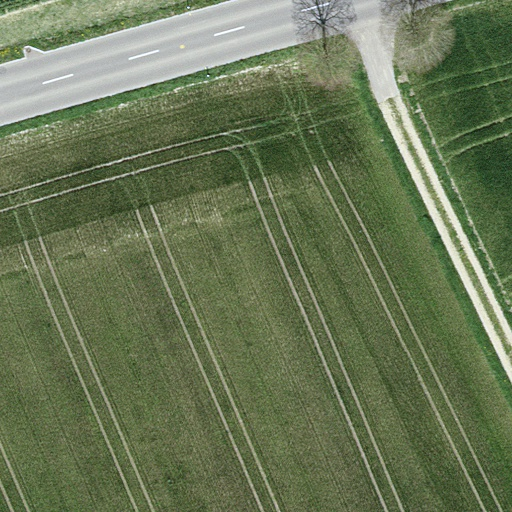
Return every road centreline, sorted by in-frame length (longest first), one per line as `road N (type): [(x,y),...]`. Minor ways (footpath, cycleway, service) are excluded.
road 1 (track): [(511,330),(359,0)]
road 2 (tertiary): [(0,94),(331,0)]
